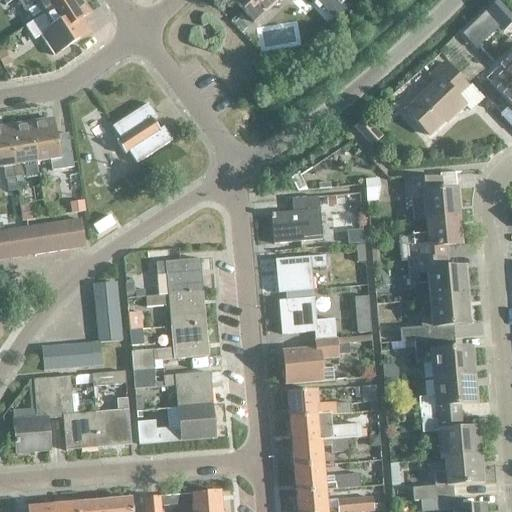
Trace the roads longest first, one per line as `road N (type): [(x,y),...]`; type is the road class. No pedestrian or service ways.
road 1 (residential): [(0,371),(54,297),(94,259),(233,174)]
road 2 (residential): [(260,463),(233,174)]
road 3 (residential): [(511,446),(490,198),(511,167)]
road 4 (residential): [(233,174),(328,111),(456,0)]
road 5 (residential): [(0,482),(260,463)]
road 6 (residential): [(233,174),(225,147),(139,33)]
road 7 (residential): [(0,98),(56,90),(139,33)]
